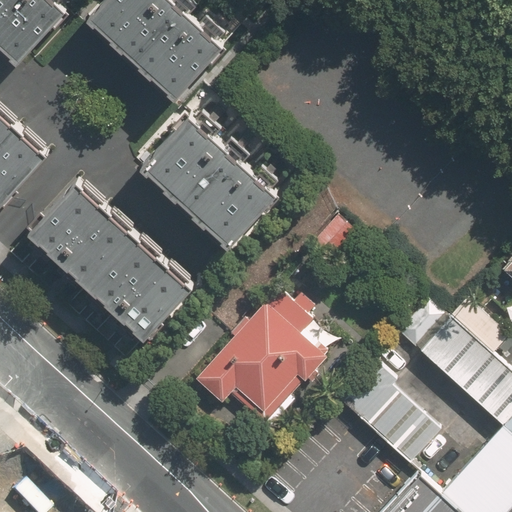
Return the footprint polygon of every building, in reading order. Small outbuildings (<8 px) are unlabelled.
[(69,8),(61,0),(0,0),(0,39),(22,60),(69,8)] [(229,40),(185,0),(104,0),(90,16),(179,95),(229,40)] [(52,148),(0,100),(0,201),(2,204),(52,148)] [(281,194),(192,108),(140,164),(231,246),(281,194)] [(198,282),(81,172),(28,227),(146,337),(198,282)] [(358,232),(338,213),(314,238),(334,257),(358,232)] [(511,253),(501,266),(511,276),(511,253)] [(511,361),(499,349),(511,335),(511,330),(469,292),(452,309),(432,291),(398,328),(416,344),(417,342),(504,421),(443,488),(468,511),(503,511),(511,503),(511,361)] [(263,300),(198,373),(225,399),(232,390),(266,419),(308,375),(331,348),(305,330),(315,314),(310,310),(316,305),(301,295),(295,301),(285,294),(276,305),(263,300)] [(378,369),(367,359),(337,392),(412,459),(443,425),(394,381),(399,376),(384,362),(378,369)] [(468,511),(443,488),(420,468),(379,511),(468,511)] [(60,511),(68,504),(35,474),(0,511),(60,511)]
